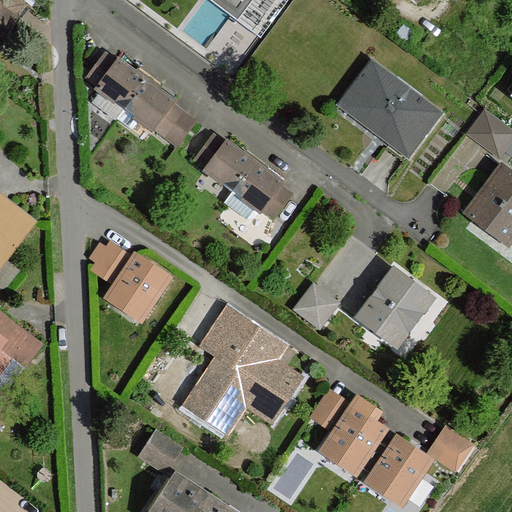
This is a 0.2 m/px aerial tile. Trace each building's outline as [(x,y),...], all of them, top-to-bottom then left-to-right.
[(0,0),(0,33),(5,37),(29,5),(22,0),(0,0)] [(212,0),(240,21),(255,0),(212,0)] [(100,88),(119,63),(107,54),(95,70),(88,79),(100,88)] [(99,89),(126,110),(147,82),(120,61),(119,63),(100,88),(99,89)] [(442,113),(373,62),(346,99),(396,137),(390,145),(408,158),(442,113)] [(174,102),(147,82),(126,110),(141,121),(153,130),(155,128),(172,103),(174,102)] [(185,113),(172,103),(155,128),(167,137),(185,113)] [(511,122),(488,107),(471,132),(506,154),(511,144),(511,122)] [(141,121),(126,110),(119,120),(134,131),(141,121)] [(209,170),(227,145),(215,136),(197,161),(209,170)] [(208,171),(235,191),(255,164),(229,143),(227,145),(209,170),(208,171)] [(282,183),(255,164),(235,191),(250,202),(262,211),(263,209),(281,185),(282,183)] [(486,196),(471,217),(505,242),(511,232),(511,172),(504,166),(482,193),(486,196)] [(294,194),(281,185),(263,209),(276,218),(294,194)] [(37,222),(0,194),(0,261),(4,265),(37,222)] [(118,284),(134,260),(110,244),(106,250),(98,262),(94,269),(118,284)] [(98,262),(106,250),(100,247),(92,258),(98,262)] [(138,256),(134,260),(118,284),(109,298),(127,310),(131,304),(147,313),(170,279),(138,256)] [(435,297),(397,269),(359,319),(397,347),(435,297)] [(340,303),(315,286),(297,310),(321,328),(340,303)] [(43,345),(0,312),(0,388),(6,393),(43,345)] [(214,336),(229,346),(240,353),(256,329),(230,312),(214,336)] [(283,348),(256,329),(240,353),(229,346),(223,355),(190,405),(229,430),(256,389),(280,407),(299,380),(274,363),(283,348)] [(337,431),(353,408),(329,392),(313,415),(337,431)] [(386,430),(353,408),(337,431),(324,451),(341,463),(345,457),(361,467),(377,443),(386,430)] [(472,446),(448,430),(432,453),(457,469),(472,446)] [(183,448),(159,432),(142,456),(167,473),(183,448)] [(429,458),(399,438),(390,451),(374,475),(370,482),(387,494),(391,488),(407,498),(432,461),(429,458)] [(390,451),(377,443),(361,467),(368,471),(374,475),(390,451)] [(200,511),(208,501),(175,479),(153,511),(200,511)] [(225,511),(208,501),(200,511),(225,511)]
